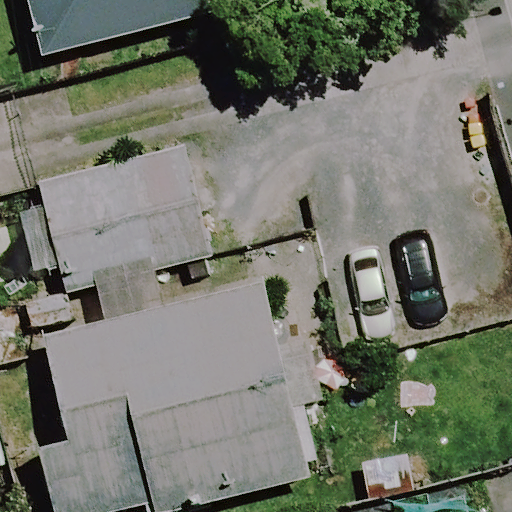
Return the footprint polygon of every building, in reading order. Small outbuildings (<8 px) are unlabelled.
[(224,26),(219,0),(36,0),(45,55),(224,26)] [(217,257),(195,154),(51,185),(73,288),(217,257)] [(155,511),(340,480),(307,292),(55,335),(74,445),(49,449),(59,511),(155,511)] [(0,409),(0,472),(15,469),(0,409)] [(493,511),(480,455),(288,501),(290,511),(493,511)]
